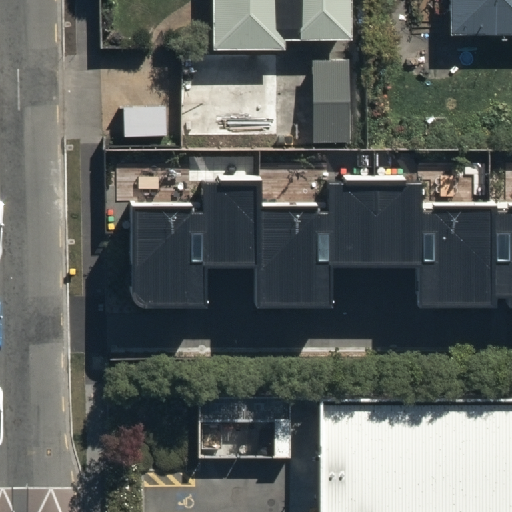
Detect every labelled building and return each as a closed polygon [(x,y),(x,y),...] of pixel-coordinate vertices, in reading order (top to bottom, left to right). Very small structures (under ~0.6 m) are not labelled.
[(347,0),(212,0),(212,35),(283,35),(283,26),(347,26),(347,0)] [(511,0),(448,0),(448,19),(511,19),(511,0)] [(275,44),(178,44),(178,126),(275,127),(275,44)] [(511,206),(423,207),(423,182),(325,183),(326,204),(260,204),(260,184),(202,184),(202,205),(130,206),(131,308),(204,308),(204,269),(256,268),(256,308),(329,307),(328,269),(417,268),(417,308),(511,307),(511,206)] [(511,511),(511,388),(312,388),(312,511),(511,511)]
